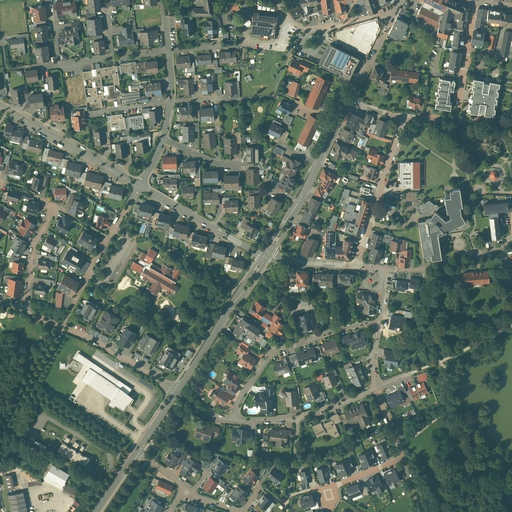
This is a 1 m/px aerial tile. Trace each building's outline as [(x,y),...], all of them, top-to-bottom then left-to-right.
[(74,0),(70,1),(56,3),(57,10),(57,13),(64,12),(64,13),(65,13),(65,12),(70,12),(72,11),(72,12),(76,12),(74,0)] [(98,0),(88,0),(90,10),(94,10),(100,9),(98,0)] [(204,0),(205,7),(203,9),(192,9),(192,15),(213,15),(210,0),(204,0)] [(332,12),(329,0),(320,0),(322,13),(327,13),(332,12)] [(329,0),(332,12),(333,15),(337,14),(339,20),(348,18),(344,5),(344,3),(345,3),(348,2),(350,7),(355,6),(354,0),(353,0),(329,0)] [(375,6),(373,0),(363,0),(365,5),(366,6),(368,14),(377,11),(375,6)] [(421,0),(423,1),(416,17),(435,27),(438,28),(439,25),(442,13),(446,0),(421,0)] [(457,3),(448,0),(446,0),(442,13),(439,25),(448,28),(452,28),(454,17),(459,18),(466,19),(468,12),(469,8),(459,4),(457,4),(457,3)] [(316,3),(302,7),(303,9),(305,13),(312,12),(318,11),(316,3)] [(41,5),(38,5),(38,7),(33,7),(33,12),(31,12),(31,13),(33,13),(33,18),(32,19),(34,19),(35,21),(45,19),(47,19),(45,6),(41,6),(41,5)] [(301,12),(299,7),(289,9),(295,19),(306,16),(305,13),(303,9),(301,10),(302,12),(301,12)] [(408,11),(401,7),(396,17),(404,21),(408,11)] [(486,10),(477,8),(474,25),(484,27),(486,10)] [(500,11),(488,9),(486,20),(493,21),(499,22),(500,11)] [(277,15),(253,12),(252,24),(270,27),(276,27),(277,15)] [(511,14),(501,12),(499,22),(499,24),(511,26),(511,14)] [(19,13),(5,15),(7,28),(8,28),(8,31),(9,31),(19,29),(20,29),(20,26),(21,26),(20,18),(19,13)] [(396,36),(401,38),(408,23),(396,17),(388,34),(395,38),(396,36)] [(91,19),(88,19),(88,20),(90,33),(97,32),(102,32),(100,18),(91,19)] [(459,18),(457,25),(465,27),(466,19),(459,18)] [(215,20),(207,21),(204,21),(204,29),(208,29),(208,37),(217,36),(216,26),(216,20),(215,20)] [(378,20),(353,24),(356,36),(347,34),(341,32),(341,34),(337,33),(336,37),(345,39),(349,39),(350,43),(355,44),(356,40),(363,38),(368,40),(372,39),(372,35),(380,33),(379,28),(378,20)] [(187,23),(182,24),(183,34),(193,33),(192,23),(187,23)] [(270,27),(252,24),(251,33),(268,35),(270,27)] [(36,26),(34,27),(35,28),(35,32),(37,32),(38,40),(48,39),(46,25),(36,26)] [(448,28),(439,25),(438,28),(436,35),(439,36),(446,38),(448,28)] [(73,28),(63,30),(63,33),(61,33),(62,36),(62,40),(63,40),(69,39),(69,41),(73,40),(73,43),(79,42),(77,29),(77,28),(73,28)] [(463,30),(454,28),(453,35),(452,41),(451,41),(451,44),(452,45),(462,47),(463,36),(462,36),(463,30)] [(156,30),(147,31),(148,42),(153,42),(153,39),(154,38),(157,37),(156,30)] [(484,32),(473,30),(471,43),(482,45),(484,32)] [(511,34),(511,31),(504,30),(499,55),(507,57),(508,52),(509,47),(510,44),(511,41),(511,38),(511,34)] [(144,32),(140,32),(140,33),(141,39),(142,39),(144,40),(144,43),(148,42),(147,31),(144,32)] [(228,31),(222,32),(223,44),(237,42),(236,39),(230,40),(228,40),(228,31)] [(128,33),(118,34),(120,45),(129,44),(129,42),(133,41),(132,32),(128,33)] [(496,37),(490,36),(487,46),(494,47),(496,37)] [(16,38),(9,39),(11,48),(19,47),(20,55),(21,54),(25,53),(24,46),(25,46),(24,40),(23,37),(16,38)] [(94,41),(93,41),(95,52),(104,51),(103,40),(102,40),(94,41)] [(336,72),(348,78),(358,57),(330,44),(320,64),(327,68),(336,72)] [(41,46),(35,47),(36,55),(37,61),(45,60),(49,59),(47,46),(47,45),(41,46)] [(235,51),(219,52),(220,63),(236,61),(235,51)] [(461,53),(451,51),(448,68),(455,69),(458,69),(461,53)] [(210,54),(196,56),(197,65),(210,63),(211,63),(210,60),(210,54)] [(189,56),(177,57),(178,68),(190,67),(189,62),(189,56)] [(303,68),(301,71),(308,73),(312,63),(302,59),(301,63),(299,67),(303,68)] [(156,60),(140,63),(141,69),(136,70),(136,73),(152,70),(153,72),(155,71),(157,70),(156,60)] [(299,67),(301,63),(292,60),(287,70),(300,75),(301,71),(303,68),(299,67)] [(135,61),(128,62),(128,63),(125,63),(120,63),(120,65),(121,72),(128,71),(128,70),(131,70),(132,74),(137,73),(136,73),(136,70),(135,63),(135,61)] [(117,65),(103,67),(104,75),(112,74),(113,84),(114,84),(119,84),(118,75),(117,66),(117,65)] [(382,70),(374,67),(369,77),(373,79),(373,80),(377,82),(377,81),(378,81),(378,80),(383,83),(385,78),(380,76),(383,71),(382,70)] [(455,69),(448,68),(445,67),(444,74),(454,75),(455,69)] [(419,73),(391,69),(390,79),(396,80),(396,81),(400,82),(400,80),(416,82),(419,73)] [(31,70),(31,71),(26,71),(27,79),(40,77),(40,80),(43,80),(42,71),(37,72),(37,70),(33,70),(32,70),(31,70)] [(100,73),(96,74),(96,76),(92,76),(91,70),(82,72),(83,79),(92,78),(93,87),(96,87),(102,86),(101,75),(100,73)] [(250,74),(244,76),(247,82),(253,79),(250,74)] [(57,75),(47,76),(49,89),(58,88),(57,75)] [(315,81),(306,103),(318,108),(330,81),(318,76),(315,81)] [(206,78),(200,79),(202,92),(213,91),(212,83),(212,79),(212,78),(206,78)] [(450,80),(440,78),(435,107),(445,109),(445,108),(446,109),(450,110),(451,102),(450,101),(450,90),(453,91),(455,82),(454,81),(454,80),(453,80),(452,80),(452,81),(451,83),(449,82),(450,80)] [(483,80),(473,78),(467,112),(478,113),(478,111),(484,112),(483,115),(494,116),(499,83),(489,81),(489,83),(483,82),(483,80)] [(192,79),(179,80),(180,84),(184,84),(184,93),(194,93),(193,83),(192,79)] [(146,80),(138,81),(139,88),(145,87),(144,85),(147,84),(146,80)] [(297,82),(289,80),(285,93),(293,96),(297,82)] [(235,81),(226,82),(227,93),(233,92),(236,92),(236,88),(235,81)] [(147,84),(144,85),(145,87),(145,90),(146,90),(147,95),(161,93),(159,82),(147,84)] [(387,84),(384,83),(379,93),(382,95),(386,87),(387,84)] [(115,91),(114,84),(113,84),(107,85),(108,94),(103,95),(104,100),(116,98),(118,98),(118,97),(121,96),(121,93),(120,90),(115,91)] [(138,84),(131,85),(132,90),(132,91),(134,91),(134,93),(124,94),(125,102),(125,103),(134,102),(133,99),(140,98),(138,84)] [(97,94),(96,87),(93,87),(89,88),(90,96),(85,97),(86,102),(97,101),(101,100),(104,100),(103,95),(103,93),(97,94)] [(22,88),(13,89),(14,94),(11,94),(12,98),(13,98),(13,101),(26,100),(26,101),(27,101),(27,98),(26,93),(23,93),(22,88)] [(31,95),(29,95),(30,98),(31,107),(43,105),(42,93),(31,95)] [(420,98),(410,96),(408,105),(412,106),(412,107),(416,108),(416,106),(419,107),(419,105),(420,98)] [(287,103),(282,100),(277,108),(282,111),(285,113),(285,112),(288,114),(292,105),(290,104),(287,102),(287,103)] [(57,104),(55,105),(55,106),(50,106),(51,118),(54,118),(55,119),(58,118),(58,120),(61,120),(62,118),(64,118),(63,106),(58,107),(57,104)] [(191,106),(187,106),(183,106),(184,106),(179,107),(180,114),(180,119),(186,118),(186,120),(187,120),(186,118),(192,118),(192,113),(191,106)] [(213,108),(200,109),(201,120),(213,119),(214,119),(213,111),(213,108)] [(158,111),(155,112),(155,111),(150,111),(149,111),(150,112),(150,119),(151,125),(156,124),(155,121),(160,120),(158,111)] [(363,119),(351,113),(345,123),(357,129),(359,125),(363,119)] [(121,114),(110,115),(111,121),(110,121),(111,127),(120,126),(120,129),(125,128),(124,118),(124,117),(122,117),(121,114)] [(374,116),(367,114),(364,119),(371,123),(374,116)] [(83,115),(77,116),(73,116),(74,127),(78,126),(79,128),(85,127),(83,115)] [(142,115),(127,117),(128,126),(129,126),(138,125),(139,128),(144,128),(142,115)] [(293,118),(287,115),(284,121),(289,124),(293,118)] [(310,115),(297,141),(307,146),(320,120),(310,115)] [(364,119),(363,119),(359,125),(362,127),(363,129),(364,129),(366,129),(366,127),(367,125),(368,125),(370,126),(371,123),(364,119)] [(387,123),(378,120),(373,133),(383,136),(387,123)] [(282,128),(272,123),(267,132),(278,137),(282,128)] [(13,126),(7,124),(4,134),(10,136),(12,128),(13,126)] [(193,126),(183,126),(183,140),(193,140),(193,136),(194,136),(194,130),(193,126)] [(12,128),(10,136),(9,139),(20,141),(21,136),(23,131),(20,130),(16,129),(12,128)] [(353,133),(343,129),(339,137),(349,142),(353,133)] [(104,130),(94,131),(95,143),(105,142),(104,137),(105,137),(104,130)] [(212,132),(203,133),(205,147),(215,146),(213,134),(213,132),(212,132)] [(234,138),(224,138),(225,152),(236,152),(236,143),(235,138),(234,138)] [(43,143),(30,139),(28,149),(40,152),(43,143)] [(147,140),(137,142),(137,146),(139,146),(139,150),(143,150),(143,151),(144,151),(148,150),(147,140)] [(350,148),(348,147),(347,148),(344,146),(345,145),(340,143),(340,144),(336,142),(331,151),(335,153),(333,156),(333,157),(334,158),(335,159),(337,159),(338,159),(338,158),(340,155),(343,157),(344,155),(347,156),(348,157),(347,158),(350,159),(352,156),(353,157),(355,152),(351,150),(350,148)] [(125,143),(115,144),(117,156),(126,155),(125,143)] [(284,150),(275,146),(272,152),(281,156),(284,150)] [(258,161),(258,147),(246,147),(247,162),(252,161),(258,161)] [(63,153),(49,150),(47,159),(59,162),(60,158),(62,158),(63,153)] [(377,154),(369,151),(367,157),(372,159),(371,161),(381,164),(381,162),(382,163),(383,159),(382,159),(383,156),(377,154)] [(293,161),(288,159),(289,158),(288,158),(287,161),(288,162),(285,168),(284,167),(282,171),(285,173),(292,177),(299,163),(294,161),(293,161)] [(23,164),(11,161),(9,167),(8,172),(20,175),(23,164)] [(194,161),(183,161),(183,171),(191,171),(191,169),(194,169),(194,171),(195,171),(195,169),(194,161)] [(409,162),(400,162),(400,184),(402,184),(402,186),(410,186),(410,187),(413,187),(412,161),(410,161),(410,164),(409,164),(409,162)] [(68,162),(67,162),(66,167),(65,172),(65,173),(72,175),(75,163),(68,162)] [(81,165),(75,163),(72,175),(79,177),(80,171),(81,165)] [(321,179),(324,180),(332,183),(336,175),(329,172),(329,171),(323,168),(319,176),(322,177),(321,179)] [(258,170),(258,169),(256,169),(247,169),(247,183),(258,183),(258,173),(257,173),(257,170),(258,170)] [(217,171),(203,171),(203,181),(217,180),(217,179),(217,176),(217,171)] [(370,171),(368,174),(366,175),(366,176),(366,178),(368,178),(369,177),(373,179),(375,173),(370,171)] [(91,187),(94,174),(87,173),(84,184),(90,186),(90,187),(91,187)] [(292,177),(285,173),(278,186),(289,191),(295,178),(292,177)] [(94,174),(91,187),(92,187),(93,186),(99,188),(100,188),(101,183),(102,176),(94,174)] [(232,175),(230,175),(229,175),(224,176),(224,182),(224,187),(238,186),(238,175),(232,175)] [(43,179),(34,177),(31,187),(41,190),(42,185),(44,179),(43,179)] [(173,179),(171,179),(171,177),(162,178),(162,182),(164,182),(164,187),(172,187),(172,188),(177,188),(176,180),(176,179),(173,179)] [(333,185),(332,183),(324,180),(320,188),(324,189),(328,191),(330,188),(332,188),(333,185)] [(111,183),(104,181),(104,184),(102,190),(103,190),(103,188),(109,189),(110,185),(111,185),(111,183)] [(111,185),(110,185),(109,189),(108,196),(120,199),(123,189),(111,185)] [(361,186),(359,192),(368,195),(369,189),(361,186)] [(193,187),(182,187),(183,197),(193,196),(193,187)] [(320,198),(324,189),(320,188),(318,187),(314,195),(320,198)] [(433,213),(430,216),(425,219),(421,219),(418,220),(423,254),(430,253),(431,257),(431,259),(434,258),(441,257),(441,256),(442,256),(441,254),(440,254),(440,253),(441,253),(441,250),(440,250),(440,249),(440,247),(439,247),(439,246),(440,245),(440,243),(439,243),(437,235),(444,231),(458,224),(460,226),(468,222),(466,213),(460,208),(459,206),(462,206),(462,205),(462,202),(461,202),(461,201),(462,201),(461,199),(460,194),(461,194),(460,192),(459,192),(459,191),(460,190),(460,188),(459,188),(459,187),(452,188),(452,190),(449,191),(450,192),(449,192),(450,196),(444,197),(444,198),(443,198),(444,200),(445,201),(444,201),(444,204),(445,204),(445,205),(444,205),(445,207),(446,207),(446,208),(445,209),(445,211),(446,211),(446,212),(448,211),(449,214),(443,217),(435,210),(433,213)] [(66,188),(55,188),(55,192),(53,193),(55,195),(55,199),(66,198),(66,189),(66,188)] [(343,188),(336,204),(346,207),(348,202),(346,202),(349,190),(343,188)] [(17,191),(11,189),(11,190),(8,189),(6,198),(9,199),(14,200),(17,201),(19,192),(16,191),(17,191)] [(217,197),(217,192),(203,193),(203,202),(212,201),(212,204),(218,203),(218,197),(217,197)] [(76,195),(70,193),(69,199),(68,202),(71,203),(72,199),(75,200),(76,195)] [(254,195),(249,195),(249,202),(250,202),(250,206),(251,206),(256,206),(259,206),(259,195),(254,195)] [(319,201),(311,197),(311,198),(308,204),(308,203),(306,207),(314,212),(319,201)] [(281,202),(272,198),(269,204),(267,208),(271,210),(276,212),(281,202)] [(358,198),(356,198),(354,204),(355,205),(353,210),(358,212),(362,199),(358,198)] [(75,200),(72,199),(71,203),(71,206),(71,207),(71,211),(75,212),(75,213),(77,214),(78,213),(78,212),(81,213),(83,202),(75,200)] [(346,207),(345,211),(343,211),(341,217),(338,216),(355,222),(363,225),(366,214),(370,202),(362,199),(358,212),(353,210),(355,205),(354,204),(348,202),(346,207)] [(434,203),(428,200),(427,201),(425,202),(414,207),(416,210),(421,219),(425,219),(430,216),(433,213),(432,212),(434,209),(435,209),(436,209),(437,209),(437,208),(438,207),(438,206),(438,205),(437,205),(437,204),(436,204),(436,203),(435,203),(434,203)] [(36,201),(33,201),(32,202),(28,201),(26,211),(27,212),(29,213),(31,212),(36,213),(39,203),(36,202),(36,201)] [(237,201),(225,201),(225,206),(226,210),(238,210),(237,201)] [(507,201),(483,204),(484,213),(488,212),(497,211),(508,210),(507,201)] [(269,204),(264,202),(260,210),(265,213),(267,208),(269,204)] [(148,204),(145,204),(145,205),(141,204),(139,213),(149,216),(150,216),(151,211),(152,206),(148,205),(148,204)] [(12,211),(5,206),(3,210),(5,212),(4,214),(9,217),(12,211)] [(314,212),(306,207),(305,207),(304,209),(304,210),(305,211),(303,216),(310,220),(314,212)] [(117,214),(109,210),(108,214),(110,215),(110,218),(113,219),(117,214)] [(170,216),(160,213),(158,218),(153,217),(151,222),(167,226),(168,226),(169,221),(170,216)] [(108,218),(98,215),(96,225),(106,227),(107,224),(108,224),(108,221),(107,221),(108,218)] [(310,220),(303,216),(300,221),(307,225),(310,220)] [(489,217),(491,238),(500,237),(498,216),(489,217)] [(31,233),(34,227),(36,224),(26,218),(24,221),(23,220),(19,226),(21,227),(19,230),(29,236),(31,233)] [(62,220),(60,218),(55,227),(59,229),(59,231),(61,232),(63,231),(64,229),(66,230),(70,224),(69,224),(62,220)] [(256,229),(247,224),(249,220),(244,218),(241,226),(246,229),(244,233),(253,237),(256,229)] [(330,220),(326,228),(332,230),(335,221),(330,220)] [(348,226),(346,225),(344,231),(352,233),(352,232),(353,228),(351,228),(351,227),(352,223),(349,222),(348,226)] [(363,225),(355,222),(355,224),(352,223),(351,227),(351,228),(353,228),(352,232),(354,233),(360,235),(363,225)] [(180,224),(175,223),(174,228),(172,234),(179,236),(181,227),(181,226),(183,225),(182,223),(180,224)] [(305,227),(298,224),(295,228),(294,228),(292,232),(290,236),(294,238),(296,234),(301,236),(305,227)] [(188,226),(183,225),(181,226),(181,227),(179,236),(185,237),(185,238),(187,232),(188,226)] [(97,239),(83,231),(78,241),(91,248),(97,239)] [(324,233),(319,231),(316,236),(314,235),(313,238),(318,240),(320,242),(324,233)] [(206,237),(193,233),(191,244),(200,246),(202,250),(206,251),(208,244),(205,243),(206,237)] [(382,236),(373,233),(372,233),(372,236),(368,248),(372,249),(369,258),(378,261),(382,250),(377,248),(380,239),(381,239),(382,236)] [(15,242),(11,248),(14,249),(21,253),(22,250),(24,251),(26,248),(24,247),(27,242),(15,235),(12,240),(15,242)] [(56,240),(48,235),(43,244),(51,249),(56,240)] [(311,239),(307,238),(301,252),(302,253),(306,254),(306,255),(307,253),(311,255),(318,240),(313,238),(311,238),(311,239)] [(344,239),(342,245),(341,247),(335,247),(335,256),(336,256),(339,256),(340,256),(343,257),(343,256),(345,256),(345,257),(349,257),(350,254),(349,253),(350,250),(351,250),(351,248),(351,247),(351,245),(352,246),(353,243),(352,243),(353,242),(344,239)] [(400,241),(392,241),(391,250),(400,251),(400,250),(401,242),(400,241)] [(214,244),(208,243),(208,242),(208,244),(206,251),(205,253),(212,255),(214,244)] [(225,247),(214,244),(212,255),(213,255),(223,258),(225,247)] [(325,247),(325,249),(323,248),(323,253),(325,253),(325,256),(335,256),(335,247),(331,247),(325,247)] [(14,249),(12,253),(12,257),(19,257),(20,257),(21,253),(14,249)] [(61,261),(77,270),(84,259),(68,250),(61,261)] [(405,250),(404,250),(403,258),(399,258),(399,266),(409,267),(409,259),(410,259),(410,253),(412,253),(412,250),(405,250)] [(44,259),(39,258),(38,263),(38,265),(38,267),(48,269),(49,260),(44,259)] [(244,261),(232,258),(231,265),(230,267),(237,269),(236,270),(241,271),(244,261)] [(141,272),(144,265),(133,260),(130,267),(141,272)] [(18,262),(13,261),(12,270),(15,270),(16,271),(18,272),(19,271),(22,271),(24,263),(18,262)] [(162,266),(160,269),(151,264),(150,266),(149,266),(149,267),(150,268),(149,270),(145,267),(143,270),(142,271),(141,273),(144,275),(142,278),(145,281),(148,277),(150,278),(151,277),(152,278),(152,279),(155,281),(152,286),(148,284),(146,288),(149,290),(151,292),(152,292),(153,293),(155,294),(161,284),(164,286),(164,285),(166,286),(165,287),(168,289),(166,292),(169,294),(171,291),(174,292),(175,290),(176,288),(177,286),(171,283),(172,281),(174,282),(175,281),(176,279),(168,274),(170,270),(169,270),(170,268),(168,266),(168,267),(166,266),(164,264),(163,266),(162,266)] [(487,270),(462,273),(463,284),(488,282),(487,270)] [(309,271),(296,271),(296,284),(304,284),(304,289),(309,289),(309,284),(308,284),(309,271)] [(325,274),(319,273),(319,280),(319,284),(319,283),(326,283),(326,286),(331,286),(331,284),(332,284),(332,274),(328,274),(327,272),(325,274)] [(352,274),(338,273),(337,283),(342,283),(352,283),(352,274)] [(79,282),(65,274),(58,286),(63,289),(62,290),(71,295),(79,282)] [(422,279),(410,277),(408,287),(420,289),(422,279)] [(8,285),(20,287),(21,280),(13,279),(9,278),(9,279),(8,285)] [(408,280),(397,278),(397,280),(395,290),(400,291),(401,288),(406,289),(408,280)] [(43,284),(36,283),(35,292),(44,293),(45,285),(43,284)] [(20,287),(8,285),(7,293),(11,293),(19,294),(20,287)] [(368,296),(367,294),(358,293),(358,297),(356,298),(356,300),(357,301),(362,302),(365,306),(364,311),(365,312),(367,312),(368,312),(372,312),(374,303),(373,302),(374,301),(369,295),(368,296)] [(97,305),(87,299),(78,314),(88,320),(97,305)] [(261,304),(256,300),(254,303),(249,311),(259,318),(264,321),(269,314),(264,311),(267,307),(261,304)] [(107,312),(105,310),(97,323),(111,331),(118,318),(116,317),(116,316),(113,315),(113,314),(111,312),(110,313),(107,311),(107,312)] [(281,318),(274,313),(272,316),(269,322),(272,324),(279,321),(281,318)] [(315,327),(311,313),(296,316),(299,330),(315,327)] [(269,314),(264,321),(268,324),(269,322),(272,316),(269,314)] [(250,323),(242,318),(232,333),(240,339),(244,334),(247,336),(249,334),(254,337),(253,338),(252,338),(251,339),(252,339),(253,340),(255,342),(261,334),(258,332),(259,329),(250,323)] [(279,321),(272,324),(269,328),(279,335),(279,334),(280,335),(284,329),(282,328),(285,325),(279,321)] [(99,337),(102,333),(91,328),(89,332),(99,337)] [(136,333),(126,328),(118,341),(128,347),(131,341),(132,342),(134,339),(133,338),(136,333)] [(349,334),(341,337),(343,343),(351,341),(353,347),(359,345),(360,345),(364,344),(365,343),(364,342),(366,341),(368,339),(367,337),(365,336),(364,336),(363,333),(361,332),(358,333),(358,332),(358,333),(355,334),(354,334),(349,336),(349,334)] [(150,335),(146,333),(144,335),(140,342),(140,343),(139,345),(152,353),(154,350),(155,351),(159,344),(158,343),(159,340),(150,335)] [(254,337),(249,334),(247,336),(244,340),(249,344),(250,343),(253,340),(252,339),(251,339),(252,338),(253,338),(254,337)] [(328,341),(327,343),(323,344),(326,351),(326,353),(331,352),(332,353),(335,352),(339,350),(335,339),(330,341),(329,341),(328,341)] [(247,347),(242,343),(237,350),(243,355),(245,356),(246,354),(249,349),(247,347)] [(180,352),(168,345),(166,349),(178,356),(180,352)] [(320,352),(315,354),(313,347),(307,349),(308,352),(303,354),(302,351),(296,353),(298,360),(290,363),(291,364),(292,367),(305,362),(305,363),(308,362),(309,361),(312,360),(322,357),(321,353),(320,352)] [(188,348),(185,353),(190,356),(194,351),(188,348)] [(178,356),(166,349),(163,354),(163,355),(159,361),(171,368),(174,363),(173,362),(174,360),(175,361),(178,356)] [(296,353),(288,356),(290,363),(298,360),(296,353)] [(391,353),(389,353),(389,357),(385,356),(384,364),(387,365),(387,366),(392,367),(392,366),(395,366),(397,355),(391,353)] [(248,355),(246,354),(245,356),(243,355),(239,361),(243,363),(242,364),(242,365),(244,367),(245,366),(245,367),(246,366),(249,368),(255,360),(250,356),(250,355),(249,355),(248,355)] [(288,356),(282,358),(283,361),(283,362),(286,361),(287,365),(291,364),(290,363),(288,356)] [(171,368),(159,361),(157,364),(169,371),(171,368)] [(283,361),(275,364),(278,375),(282,373),(282,372),(289,370),(287,365),(286,361),(283,362),(283,361)] [(352,366),(348,368),(352,377),(362,373),(358,364),(352,366)] [(122,382),(101,368),(98,373),(96,371),(88,382),(111,398),(110,401),(108,403),(113,406),(115,404),(123,409),(127,403),(128,404),(132,397),(123,389),(119,387),(122,382)] [(234,375),(230,372),(224,381),(229,384),(234,388),(234,387),(240,379),(237,377),(237,376),(234,374),(234,375)] [(425,372),(417,375),(420,382),(423,381),(425,380),(424,379),(427,377),(425,372)] [(362,373),(352,377),(355,385),(359,384),(365,381),(362,373)] [(330,375),(324,378),(326,383),(327,383),(329,386),(336,383),(333,375),(333,374),(330,375)] [(420,382),(419,383),(419,382),(419,383),(417,383),(417,384),(415,384),(415,385),(420,396),(420,395),(428,392),(423,381),(420,382)] [(225,390),(216,384),(219,387),(218,389),(224,393),(225,390)] [(234,388),(229,384),(225,390),(232,395),(236,389),(234,387),(234,388)] [(314,384),(303,388),(305,393),(307,393),(310,399),(316,396),(319,402),(325,399),(321,391),(318,393),(314,384)] [(414,386),(412,387),(412,386),(411,387),(412,387),(408,388),(409,390),(413,399),(420,396),(420,395),(420,396),(415,385),(414,386)] [(404,386),(397,389),(399,392),(399,391),(401,395),(406,392),(406,391),(404,386)] [(224,393),(218,389),(216,392),(213,392),(214,395),(212,397),(215,399),(215,402),(218,401),(222,404),(225,403),(224,401),(226,399),(222,396),(224,393)] [(225,390),(224,393),(222,396),(226,399),(229,400),(232,395),(225,390)] [(295,391),(286,392),(283,395),(286,397),(285,398),(286,400),(286,401),(287,405),(293,404),(296,404),(296,399),(295,391)] [(399,392),(391,395),(386,397),(391,407),(404,401),(401,395),(399,391),(399,392)] [(273,410),(271,392),(266,393),(255,393),(256,404),(259,404),(260,411),(273,410)] [(354,407),(344,411),(345,413),(348,420),(358,416),(362,425),(369,422),(367,416),(362,405),(354,408),(354,407)] [(345,413),(338,416),(340,421),(342,426),(349,423),(348,420),(345,413)] [(337,414),(330,417),(331,420),(333,424),(340,421),(338,416),(337,414)] [(331,420),(321,424),(320,422),(312,425),(316,436),(325,433),(325,434),(331,432),(333,434),(337,432),(336,432),(337,429),(335,428),(335,426),(333,424),(331,420)] [(212,427),(199,423),(195,435),(207,440),(210,433),(216,435),(219,428),(212,425),(212,427)] [(241,431),(233,430),(232,439),(241,440),(241,442),(245,442),(245,440),(251,441),(252,432),(246,431),(246,429),(242,429),(241,431)] [(271,430),(269,440),(270,440),(277,441),(281,445),(285,446),(286,436),(290,436),(291,430),(282,429),(281,429),(279,431),(271,430)] [(387,441),(377,445),(382,458),(392,454),(389,447),(387,441)] [(90,459),(62,443),(58,451),(85,467),(90,459)] [(371,450),(358,455),(363,466),(376,461),(371,450)] [(171,452),(169,455),(168,454),(165,458),(167,459),(165,461),(173,467),(172,466),(175,462),(176,460),(177,461),(179,457),(178,457),(171,452)] [(185,457),(180,453),(178,457),(179,457),(177,461),(181,463),(185,457)] [(219,455),(213,453),(210,461),(214,464),(218,458),(217,457),(219,455)] [(200,465),(189,458),(187,461),(182,468),(182,469),(180,472),(187,477),(192,470),(195,472),(200,465)] [(228,465),(218,458),(214,464),(216,465),(212,470),(220,475),(228,465)] [(354,470),(350,458),(335,465),(340,476),(354,470)] [(204,460),(200,466),(205,469),(209,463),(204,460)] [(276,463),(268,462),(266,468),(265,469),(266,469),(266,468),(269,471),(272,468),(276,463)] [(326,466),(316,469),(320,481),(329,478),(326,466)] [(272,468),(269,471),(271,472),(268,476),(277,484),(280,480),(278,479),(281,475),(272,468)] [(394,468),(383,472),(388,484),(399,480),(394,468)] [(250,469),(243,479),(250,485),(253,482),(256,479),(255,478),(258,475),(250,469)] [(299,471),(302,483),(312,481),(309,469),(299,471)] [(11,474),(4,475),(7,489),(14,488),(11,474)] [(28,486),(42,483),(40,474),(33,476),(31,476),(26,477),(28,486)] [(221,480),(214,475),(211,479),(217,483),(218,484),(221,480)] [(377,475),(366,479),(371,492),(382,488),(377,475)] [(208,479),(205,484),(203,486),(207,489),(207,490),(209,491),(210,491),(212,488),(214,488),(217,483),(211,479),(210,477),(208,480),(208,479)] [(172,486),(159,480),(156,487),(159,489),(157,492),(164,495),(165,492),(169,493),(172,486)] [(357,483),(346,488),(347,489),(348,493),(350,498),(361,494),(359,488),(359,487),(358,484),(357,483)] [(77,490),(65,484),(63,489),(75,494),(77,490)] [(364,485),(359,487),(359,488),(361,494),(362,495),(368,493),(364,485)] [(247,493),(238,486),(234,491),(243,498),(247,493)] [(27,511),(23,491),(8,494),(11,511),(27,511)] [(243,498),(234,491),(230,495),(234,499),(235,501),(236,502),(237,502),(238,502),(239,503),(243,498)] [(304,496),(300,497),(303,508),(307,507),(310,506),(312,505),(312,503),(314,502),(311,494),(308,495),(307,495),(304,496)] [(272,501),(264,495),(259,501),(261,502),(259,505),(265,510),(272,501)] [(154,501),(151,499),(145,511),(146,511),(161,511),(160,511),(163,506),(154,501)] [(190,504),(186,503),(184,510),(183,511),(190,511),(193,505),(190,504)]
